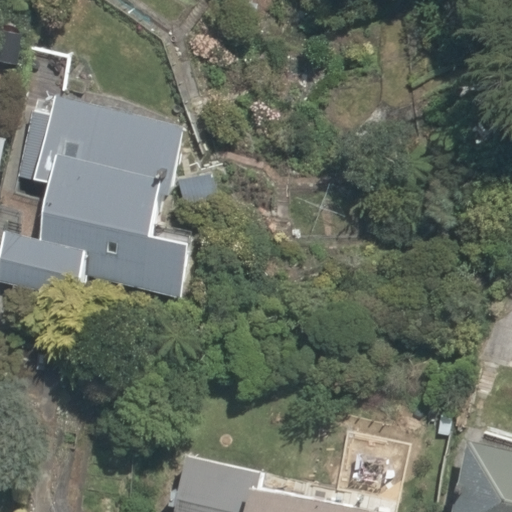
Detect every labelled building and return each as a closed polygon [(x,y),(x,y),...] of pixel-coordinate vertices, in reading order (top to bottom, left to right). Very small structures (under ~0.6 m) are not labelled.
[(72,88),(79,41),(31,34),(10,173),(41,178),(34,229),(2,224),(0,240),(0,315),(175,342),(193,220),(156,215),(161,180),(179,182),(190,105),(72,88)] [(0,209),(15,120),(0,117),(0,209)] [(43,376),(0,371),(0,449),(35,453),(43,376)] [(511,511),(511,387),(480,381),(455,511),(511,511)] [(398,511),(404,475),(179,438),(166,511),(398,511)]
